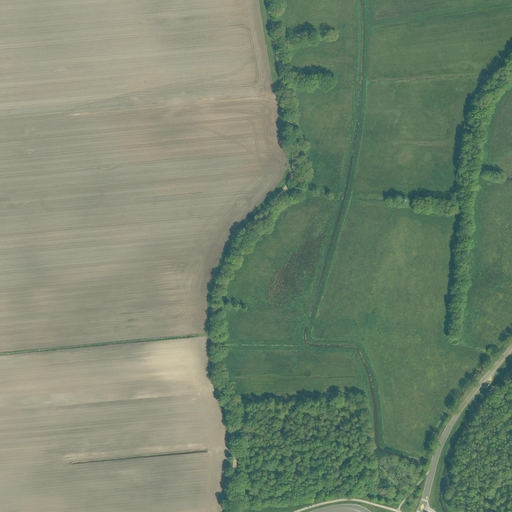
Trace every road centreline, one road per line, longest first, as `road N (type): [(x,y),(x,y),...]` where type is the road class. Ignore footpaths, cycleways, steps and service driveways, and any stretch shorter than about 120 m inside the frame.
road 1 (track): [(229,511),(234,445),(211,354),(211,296),(231,244),(293,166),(268,0)]
road 2 (tertiary): [(511,347),(449,427),(422,507)]
road 3 (track): [(511,370),(455,447),(444,497),(451,511)]
